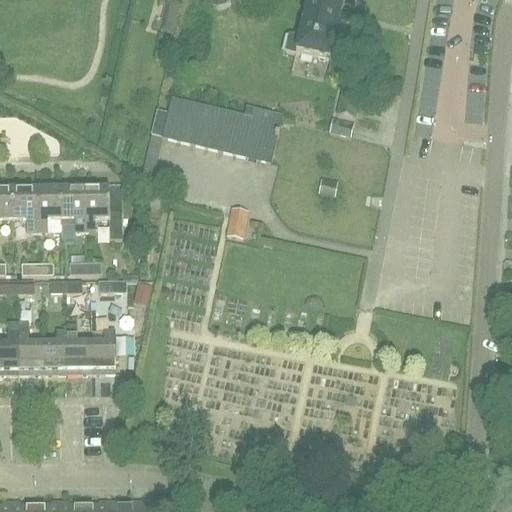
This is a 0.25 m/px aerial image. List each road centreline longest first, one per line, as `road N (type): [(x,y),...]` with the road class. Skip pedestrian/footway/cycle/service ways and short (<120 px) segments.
road 1 (residential): [(471,511),(504,31),(511,7)]
road 2 (residential): [(308,511),(211,486),(17,479),(2,466),(0,441)]
